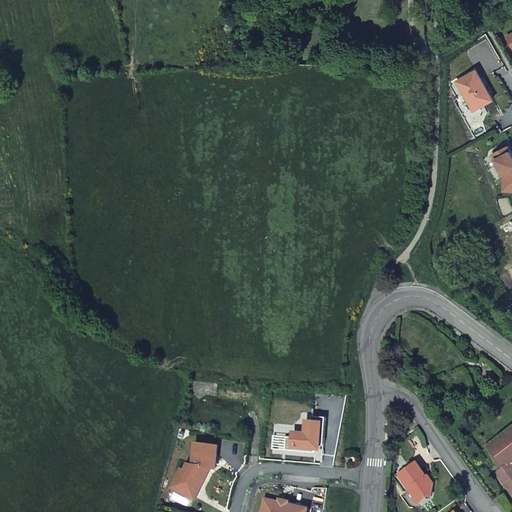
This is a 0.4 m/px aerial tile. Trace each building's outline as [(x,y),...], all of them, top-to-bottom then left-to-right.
[(490,106),(472,76),(455,87),(472,117),(490,106)] [(511,163),(505,151),(491,159),(505,182),(502,195),(511,194),(511,163)] [(274,435),(273,449),(314,453),(324,444),(327,418),(313,416),(312,428),(301,438),(274,435)] [(511,429),(487,448),(501,469),(496,473),(506,488),(511,484),(511,429)] [(179,481),(196,490),(205,472),(208,474),(211,468),(215,468),(218,446),(196,443),(193,465),(187,464),(184,470),(179,481)] [(429,485),(424,478),(424,474),(416,464),(399,475),(409,489),(408,489),(418,504),(428,496),(431,497),(434,486),(433,484),(429,485)] [(194,499),(208,474),(205,472),(196,490),(179,481),(184,470),(181,469),(172,487),(194,499)] [(433,484),(427,476),(424,478),(429,485),(433,484)] [(266,499),(262,511),(306,511),(308,509),(288,504),(285,506),(279,505),(280,502),(266,499)]
